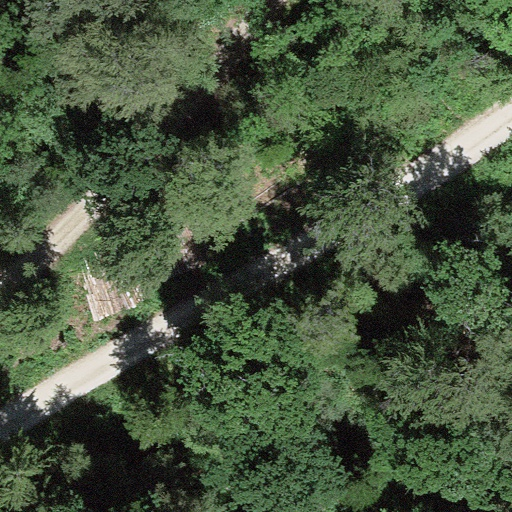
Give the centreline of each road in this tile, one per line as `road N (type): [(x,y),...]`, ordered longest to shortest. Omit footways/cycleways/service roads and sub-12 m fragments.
road 1 (track): [(0,402),(370,193),(511,93)]
road 2 (track): [(306,0),(281,44),(0,315)]
